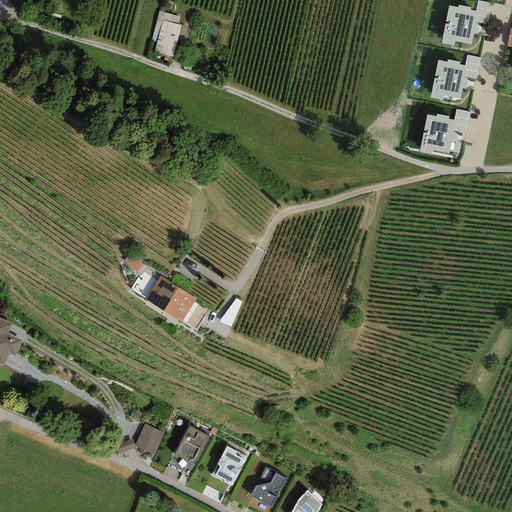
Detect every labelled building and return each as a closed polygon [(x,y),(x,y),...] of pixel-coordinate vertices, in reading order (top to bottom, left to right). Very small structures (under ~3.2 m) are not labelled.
[(491,3),(477,1),(475,11),(477,12),(475,22),(486,24),(491,3)] [(470,7),(458,5),(458,8),(449,6),(441,43),(454,46),(455,41),(471,45),(473,34),(475,34),(478,23),(475,23),(475,22),(477,12),(475,11),(470,10),(470,7)] [(182,18),(159,12),(151,42),(158,44),(155,54),(173,58),(182,27),(179,26),(182,18)] [(480,58),(467,55),(465,66),(466,66),(464,76),(475,79),(480,58)] [(459,62),(447,59),(446,62),(437,60),(429,97),(442,100),(443,96),(459,99),(462,88),(464,89),(466,78),(464,77),(464,76),(466,66),(465,66),(458,64),(459,62)] [(469,112),(456,110),(453,120),(455,121),(453,131),(465,133),(469,112)] [(448,116),(436,114),(436,117),(427,115),(419,152),(432,155),(433,151),(449,154),(451,143),(453,143),(456,133),(453,132),(453,131),(455,121),(453,120),(448,119),(448,116)] [(148,165),(140,161),(137,166),(145,170),(148,165)] [(166,175),(153,167),(149,173),(163,181),(166,175)] [(144,265),(131,253),(124,262),(136,273),(144,265)] [(163,311),(178,287),(160,276),(145,299),(163,311)] [(196,299),(178,287),(163,311),(181,323),(196,299)] [(242,302),(235,298),(223,317),(220,323),(231,328),(242,302)] [(11,324),(0,318),(0,364),(3,366),(10,353),(14,356),(22,341),(7,333),(11,324)] [(163,433),(144,424),(135,446),(154,454),(163,433)] [(208,436),(189,426),(169,464),(189,474),(208,436)] [(132,440),(114,445),(116,454),(135,448),(132,440)] [(246,457),(226,446),(211,475),(231,486),(246,457)] [(285,479),(266,467),(250,496),(270,508),(275,498),(274,490),(281,489),(285,479)] [(318,511),(323,505),(307,491),(297,501),(290,511),(318,511)]
